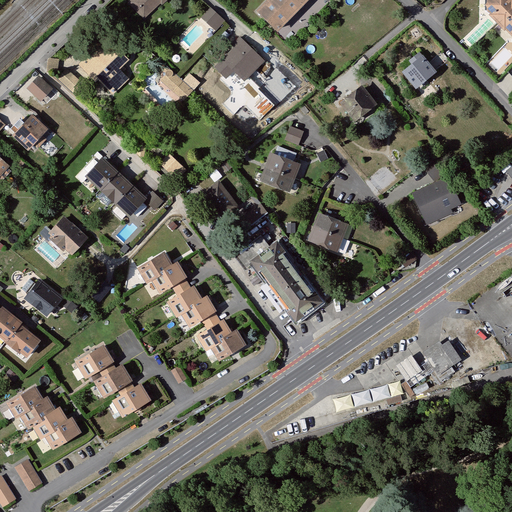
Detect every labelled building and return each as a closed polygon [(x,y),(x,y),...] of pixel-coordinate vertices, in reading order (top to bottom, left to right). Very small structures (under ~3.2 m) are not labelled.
[(162,0),(125,0),(144,19),(162,0)] [(264,0),(253,12),(276,34),(308,0),(264,0)] [(511,0),(488,0),(487,1),(487,9),(511,35),(511,0)] [(224,21),(210,8),(201,17),(216,30),(224,21)] [(265,61),(241,36),(232,44),(234,47),(214,67),(225,78),(235,69),(246,80),(265,61)] [(138,71),(107,38),(78,64),(95,82),(98,79),(112,94),(138,71)] [(437,76),(422,56),(402,71),(416,88),(418,90),(437,76)] [(184,81),(161,61),(157,66),(167,74),(161,80),(184,100),(200,82),(190,74),(184,81)] [(80,81),(67,69),(57,79),(70,91),(80,81)] [(52,88),(39,76),(28,89),(41,101),(52,88)] [(381,106),(362,82),(339,100),(358,124),(381,106)] [(49,129),(33,114),(12,135),(28,150),(34,144),(39,149),(47,140),(42,135),(49,129)] [(303,131),(291,126),(286,141),(298,145),(303,131)] [(147,144),(139,142),(137,154),(140,156),(144,157),(147,144)] [(303,161),(268,148),(256,180),(291,193),(303,161)] [(324,150),(317,154),(321,162),(329,158),(324,150)] [(186,169),(170,154),(160,164),(175,179),(186,169)] [(438,155),(423,166),(434,180),(449,169),(438,155)] [(9,165),(0,156),(0,183),(12,171),(8,167),(9,165)] [(145,197),(103,157),(86,176),(130,217),(146,201),(147,199),(145,197)] [(233,166),(228,161),(222,166),(226,172),(233,166)] [(463,207),(448,176),(413,194),(428,225),(463,207)] [(238,204),(219,179),(202,191),(221,217),(238,204)] [(152,190),(145,197),(147,199),(146,201),(156,211),(165,202),(152,190)] [(261,204),(242,218),(250,228),(268,214),(261,204)] [(348,223),(319,211),(306,241),(335,253),(348,223)] [(87,236),(62,214),(45,233),(70,256),(87,236)] [(178,226),(174,221),(169,224),(173,229),(178,226)] [(325,301),(278,241),(249,263),(296,323),(325,301)] [(169,259),(162,247),(133,264),(143,281),(152,275),(175,314),(181,310),(203,347),(210,342),(219,356),(245,341),(236,325),(230,329),(223,316),(217,319),(213,311),(215,308),(205,291),(201,294),(194,282),(189,285),(184,277),(188,274),(176,255),(169,259)] [(64,295),(40,277),(24,298),(47,316),(64,295)] [(112,287),(100,278),(89,293),(100,302),(112,287)] [(77,305),(69,299),(64,306),(72,312),(77,305)] [(39,336),(0,307),(0,336),(25,355),(39,336)] [(440,339),(424,350),(439,373),(462,357),(450,339),(443,343),(440,339)] [(107,344),(76,362),(85,378),(116,360),(107,344)] [(123,364),(92,383),(101,398),(133,380),(123,364)] [(18,376),(8,369),(5,374),(14,381),(18,376)] [(338,409),(405,393),(402,380),(334,396),(338,409)] [(142,384),(111,402),(120,418),(151,399),(142,384)] [(43,397),(36,385),(8,400),(16,414),(20,412),(31,429),(35,427),(40,437),(47,433),(55,448),(81,434),(72,417),(69,418),(62,406),(56,409),(48,394),(43,397)] [(43,484),(28,461),(15,469),(30,492),(43,484)] [(16,498),(2,475),(0,476),(0,501),(3,506),(16,498)]
